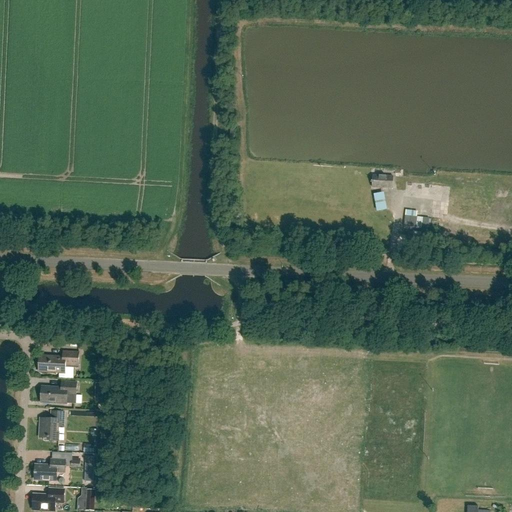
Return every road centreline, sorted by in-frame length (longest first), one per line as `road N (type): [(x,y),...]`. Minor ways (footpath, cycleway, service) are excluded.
road 1 (unclassified): [(511,283),(0,260)]
road 2 (residential): [(0,334),(27,341),(18,511)]
